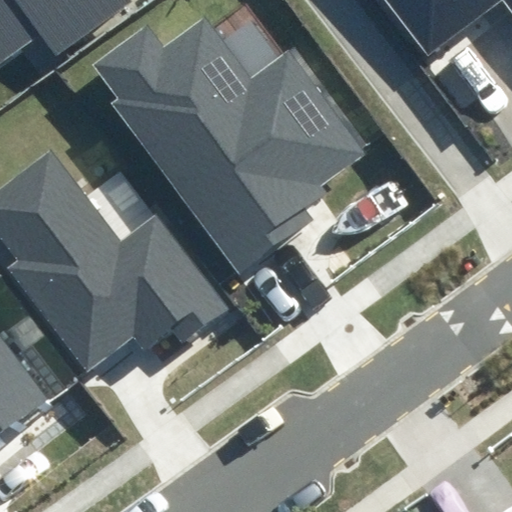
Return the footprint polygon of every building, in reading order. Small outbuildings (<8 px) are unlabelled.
[(0,0),(0,60),(44,30),(57,49),(128,0),(0,0)] [(511,0),(392,0),(428,48),(493,0),(506,0),(511,8),(511,0)] [(152,24),(91,66),(236,272),(316,216),(307,203),(371,157),(294,48),(257,74),(214,12),(167,45),(152,24)] [(55,145),(0,185),(0,236),(18,260),(8,268),(86,373),(136,336),(147,350),(178,327),(188,341),(228,311),(156,214),(124,237),(55,145)] [(0,433),(36,407),(0,358),(0,433)] [(511,511),(511,500),(495,511),(511,511)]
